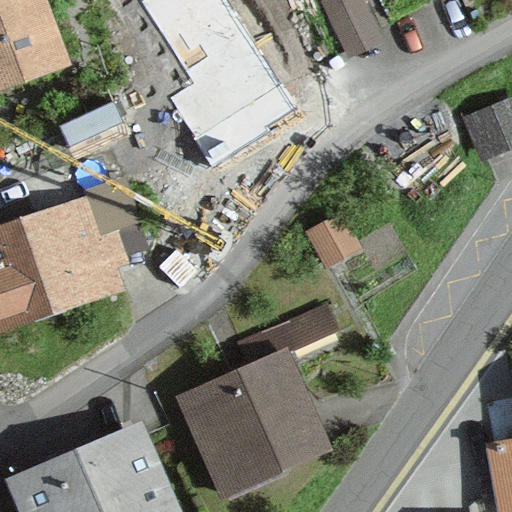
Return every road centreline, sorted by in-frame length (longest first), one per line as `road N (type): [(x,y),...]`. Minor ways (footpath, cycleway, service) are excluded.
road 1 (residential): [(511,27),(356,125),(318,158),(225,283),(175,324),(0,435)]
road 2 (tertiary): [(511,281),(352,511)]
